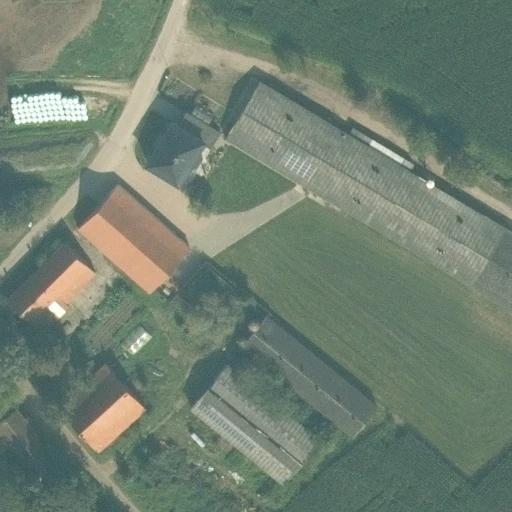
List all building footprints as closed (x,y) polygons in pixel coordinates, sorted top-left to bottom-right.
[(258,79),(224,138),(511,310),(511,231),(409,171),(413,163),(351,125),(348,132),(258,79)] [(22,89),(0,89),(0,120),(23,120),(22,89)] [(171,122),(146,163),(179,183),(188,167),(191,168),(195,167),(201,157),(201,152),(198,150),(203,144),(209,147),(218,132),(185,112),(177,125),(171,122)] [(0,141),(0,167),(54,161),(51,136),(18,140),(18,139),(0,141)] [(116,185),(77,228),(149,292),(188,247),(116,185)] [(64,242),(6,298),(41,332),(67,305),(65,303),(95,272),(64,242)] [(265,315),(239,345),(351,437),(377,405),(265,315)] [(53,358),(69,378),(85,365),(68,345),(53,358)] [(319,437),(226,361),(188,408),(281,484),(319,437)] [(106,362),(57,406),(96,450),(145,407),(106,362)] [(29,474),(51,458),(34,436),(36,434),(15,407),(8,413),(0,403),(0,450),(0,451),(7,446),(29,474)]
